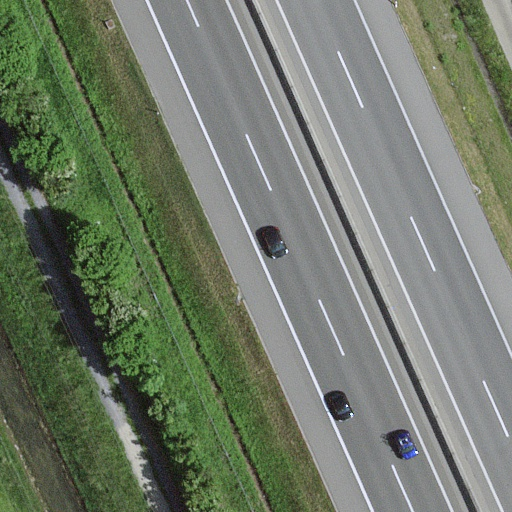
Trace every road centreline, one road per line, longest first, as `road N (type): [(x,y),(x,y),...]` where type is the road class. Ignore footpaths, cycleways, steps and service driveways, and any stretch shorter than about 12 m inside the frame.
road 1 (motorway): [(187,0),(413,511)]
road 2 (motorway): [(511,444),(316,0)]
road 3 (track): [(168,511),(0,139)]
